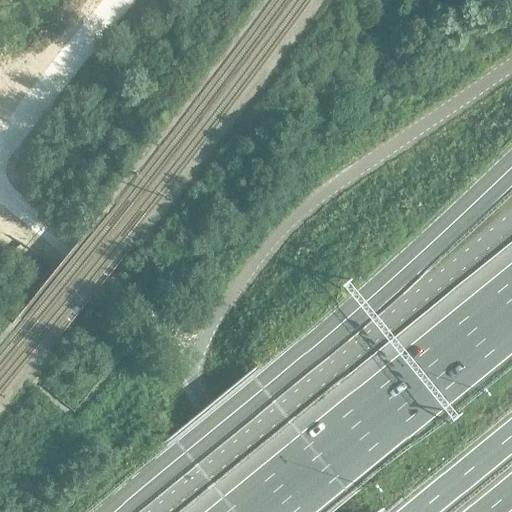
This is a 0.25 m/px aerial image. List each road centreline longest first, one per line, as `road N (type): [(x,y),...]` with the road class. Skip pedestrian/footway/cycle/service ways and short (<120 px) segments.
road 1 (unclassified): [(511,65),(292,219),(242,279),(198,353),(195,388),(290,511)]
road 2 (unclassified): [(159,511),(511,219)]
road 3 (motorway): [(511,310),(263,511)]
road 4 (unclassified): [(0,153),(124,0)]
road 5 (motorway): [(511,436),(419,511)]
